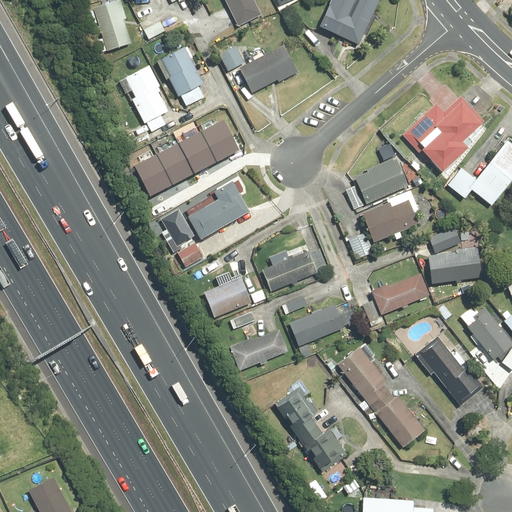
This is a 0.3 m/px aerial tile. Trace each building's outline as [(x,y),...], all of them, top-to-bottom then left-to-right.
[(122,0),(116,0),(95,6),(100,25),(97,25),(99,33),(103,32),(108,50),(133,43),(125,18),(128,17),(122,0)] [(256,0),(226,0),(239,25),(263,13),(256,0)] [(330,0),(319,26),(361,43),(378,0),(330,0)] [(165,31),(159,20),(140,30),(146,41),(165,31)] [(300,72),(285,43),(241,65),(254,92),(279,80),(280,82),(300,72)] [(172,75),(170,76),(180,96),(205,84),(186,45),(163,56),(172,75)] [(136,95),(133,97),(146,123),(170,110),(158,86),(161,85),(150,64),(126,76),(136,95)] [(486,122),(462,95),(444,110),(438,102),(404,132),(429,161),(432,158),(443,170),(471,146),(465,139),(486,122)] [(223,118),(201,129),(217,160),(239,149),(223,118)] [(201,129),(179,140),(195,171),(217,160),(201,129)] [(493,204),(511,179),(511,141),(508,138),(477,177),(463,167),(450,183),(466,196),(473,188),(493,204)] [(179,140),(157,152),(172,183),(195,171),(179,140)] [(157,152),(135,163),(150,194),(172,183),(157,152)] [(355,174),(367,202),(410,184),(398,156),(355,174)] [(202,237),(251,210),(234,179),(215,189),(220,198),(190,215),(202,237)] [(391,199),(363,210),(375,241),(420,223),(410,197),(393,204),(391,199)] [(179,207),(162,216),(177,243),(194,234),(179,207)] [(368,234),(350,241),(358,261),(376,254),(368,234)] [(207,258),(198,242),(180,253),(183,257),(176,261),(182,272),(207,258)] [(429,254),(432,282),(457,279),(457,282),(463,281),(462,278),(483,276),(479,245),(457,248),(457,250),(429,254)] [(319,272),(309,249),(264,268),(273,290),(319,272)] [(373,289),(382,313),(403,304),(404,306),(410,304),(409,302),(431,293),(422,272),(390,284),(389,282),(373,289)] [(215,316),(252,301),(242,276),(205,290),(215,316)] [(308,296),(284,306),(287,315),(312,305),(308,296)] [(443,300),(435,306),(446,321),(455,314),(443,300)] [(300,344),(345,326),(335,302),(290,321),(300,344)] [(511,338),(489,309),(468,325),(495,359),(511,345),(511,338)] [(259,319),(255,310),(232,320),(236,329),(259,319)] [(268,358),(289,350),(280,328),(253,338),(252,336),(230,345),(240,369),(261,361),(262,364),(269,361),(268,358)] [(465,369),(439,334),(415,352),(431,373),(435,370),(461,404),(485,386),(470,365),(465,369)] [(361,345),(338,363),(404,446),(427,428),(399,394),(396,397),(384,383),(388,380),(361,345)] [(511,349),(503,362),(511,369),(511,349)] [(329,383),(323,373),(312,379),(318,390),(329,383)] [(301,385),(277,402),(323,470),(348,454),(330,428),(324,432),(313,415),(319,411),(301,385)] [(439,439),(429,432),(423,441),(434,448),(439,439)] [(74,511),(55,475),(30,488),(42,511),(74,511)] [(364,496),(362,511),(433,511),(434,506),(415,505),(416,499),(364,496)]
